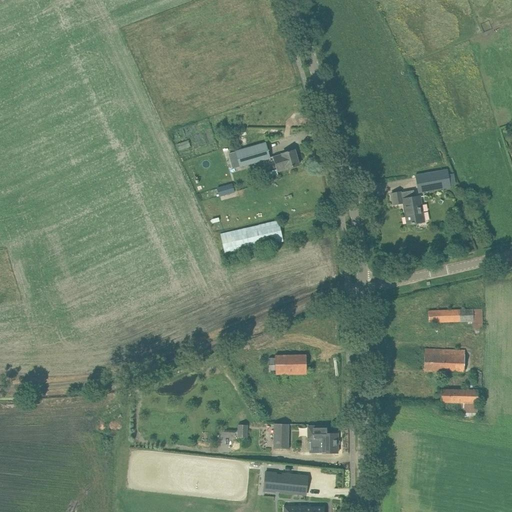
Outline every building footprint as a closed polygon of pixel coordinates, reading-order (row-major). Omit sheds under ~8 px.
[(265,143),(236,151),(238,159),(241,166),(269,158),(265,143)] [(279,171),(289,168),(298,165),(294,150),(281,154),(282,154),(275,156),(279,171)] [(445,168),(414,175),(418,192),(449,186),(445,168)] [(232,184),(217,188),(219,196),(234,192),(232,184)] [(424,220),(422,210),(419,196),(414,197),(413,190),(399,192),(390,194),(393,205),(395,205),(395,204),(404,202),(407,215),(406,215),(408,225),(408,223),(412,223),(412,224),(414,223),(414,222),(424,220)] [(233,231),(220,234),(224,254),(238,251),(283,241),(278,221),(233,231)] [(429,323),(472,320),(473,330),(483,329),(482,308),(428,311),(429,323)] [(465,350),(435,349),(425,349),(424,371),(434,371),(464,372),(465,350)] [(275,374),(306,374),(306,355),(275,356),(275,358),(268,358),(268,372),(275,372),(275,374)] [(441,389),(441,402),(462,403),(462,414),(465,414),(465,417),(477,418),(477,403),(478,390),(441,389)] [(252,396),(246,399),(249,405),(257,405),(252,396)] [(247,437),(247,425),(238,425),(238,438),(247,437)] [(273,425),(273,448),(288,448),(288,425),(273,425)] [(326,426),(307,426),(307,438),(308,438),(308,453),(322,453),(338,453),(338,441),(337,434),(326,434),(326,426)] [(265,472),(264,491),(275,492),(275,491),(276,491),(280,492),(279,493),(294,494),(305,495),(307,476),(283,473),(283,475),(276,474),(277,473),(265,472)]
